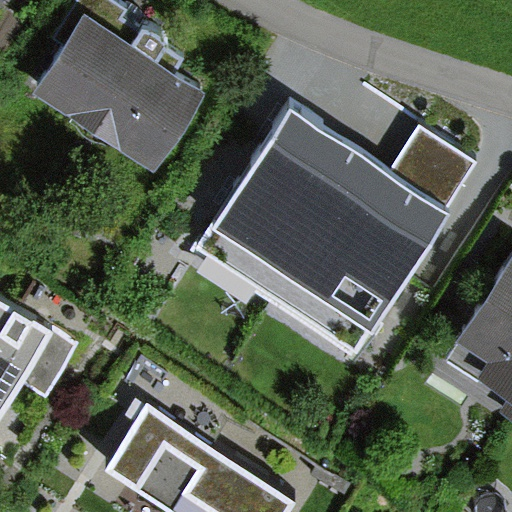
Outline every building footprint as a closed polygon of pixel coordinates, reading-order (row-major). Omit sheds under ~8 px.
[(127,8),(113,0),(59,0),(9,79),(141,163),(190,85),(110,35),(127,8)] [(385,165),(294,109),(218,234),(360,320),(406,245),(436,263),(486,182),(419,141),(385,165)] [(505,413),(511,401),(511,254),(488,239),(429,335),(481,366),(464,394),(505,413)] [(0,401),(48,329),(0,297),(0,401)] [(271,511),(282,495),(121,404),(87,465),(169,511),(271,511)]
